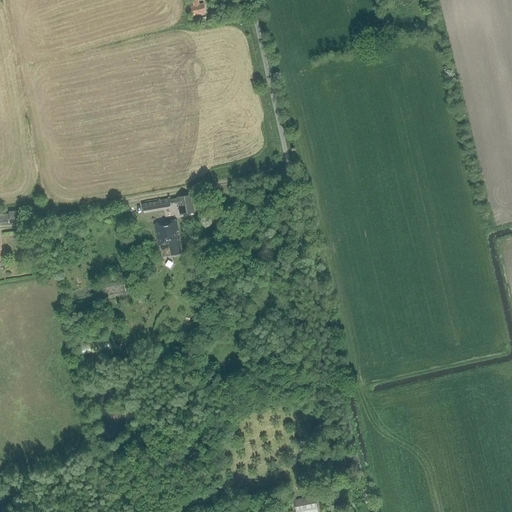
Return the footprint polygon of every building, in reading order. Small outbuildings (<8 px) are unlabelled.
[(203,4),(199,5),(197,0),(191,0),(193,6),(190,6),(193,16),(205,13),(203,4)] [(179,215),(194,212),(191,195),(177,197),(179,215)] [(158,208),(170,206),(169,199),(157,200),(158,208)] [(162,258),(181,254),(179,243),(180,243),(176,221),(154,225),(158,247),(160,246),(162,258)] [(110,350),(110,339),(81,341),(81,352),(110,350)] [(296,511),(300,511),(317,509),(315,497),(303,500),(303,501),(295,502),(296,511)]
